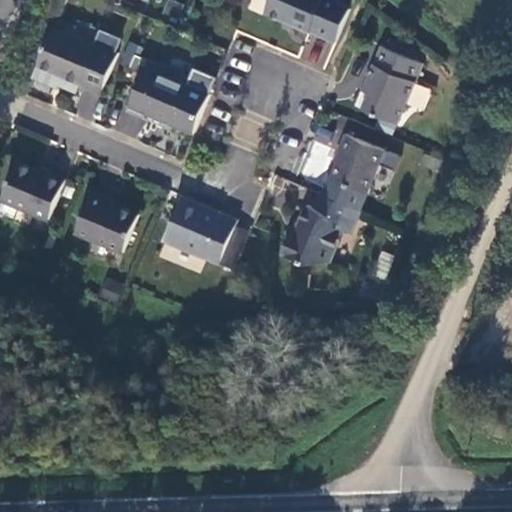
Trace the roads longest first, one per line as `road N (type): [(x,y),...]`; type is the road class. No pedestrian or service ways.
road 1 (unclassified): [(396,505),(423,383),(511,176)]
road 2 (residential): [(0,101),(225,195),(248,142)]
road 3 (primary): [(154,511),(396,505)]
